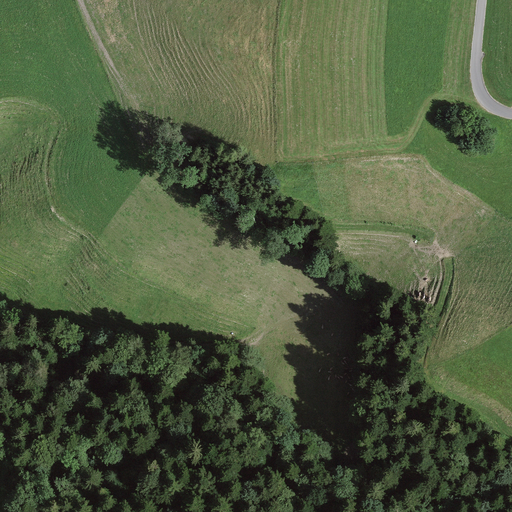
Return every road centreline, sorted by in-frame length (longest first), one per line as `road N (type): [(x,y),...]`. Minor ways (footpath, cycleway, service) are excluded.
road 1 (track): [(0,303),(47,324),(147,345),(257,336)]
road 2 (unclassified): [(482,0),(478,88),(511,114)]
